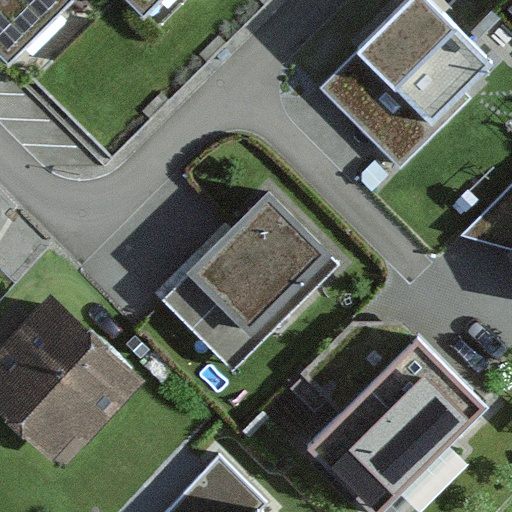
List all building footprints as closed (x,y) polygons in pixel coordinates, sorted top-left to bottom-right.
[(0,0),(0,45),(9,55),(63,0),(138,0),(144,5),(148,0),(0,0)] [(511,76),(511,69),(444,0),(433,0),(343,88),(419,166),(511,76)] [(286,194),(182,290),(253,366),(357,270),(286,194)] [(60,302),(0,367),(0,395),(74,464),(148,383),(60,302)] [(363,308),(292,387),(330,421),(402,342),(363,308)] [(399,511),(504,409),(434,337),(327,442),(396,511),(399,511)] [(273,511),(259,497),(244,511),(273,511)]
